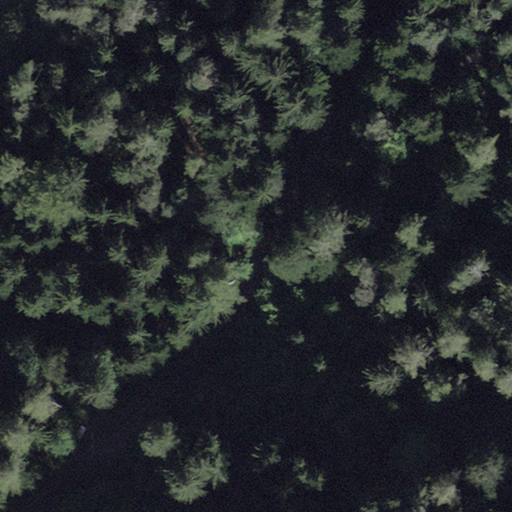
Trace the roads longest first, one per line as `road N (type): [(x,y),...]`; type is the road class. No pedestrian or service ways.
road 1 (track): [(184,381),(237,302),(343,78)]
road 2 (track): [(15,511),(184,381)]
